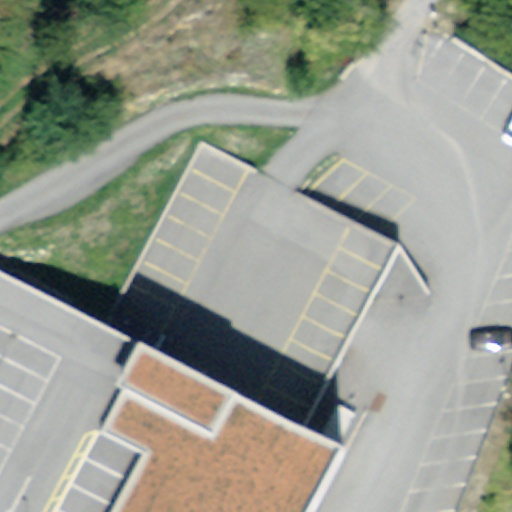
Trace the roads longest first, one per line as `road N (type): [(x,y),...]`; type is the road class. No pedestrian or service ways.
road 1 (unclassified): [(353,511),(422,368),(462,254),(461,195),(445,173),(363,114),(430,0)]
road 2 (unknown): [(371,416),(298,388),(193,378),(144,392),(101,450)]
road 3 (unknown): [(371,416),(342,469),(316,487),(285,485),(210,452),(174,482)]
